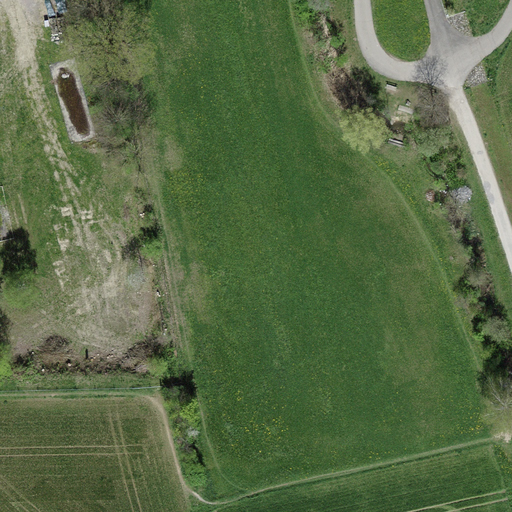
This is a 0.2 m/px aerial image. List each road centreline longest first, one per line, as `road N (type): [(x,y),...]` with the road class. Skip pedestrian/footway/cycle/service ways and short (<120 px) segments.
road 1 (track): [(271,475),(511,429)]
road 2 (track): [(511,254),(447,66)]
